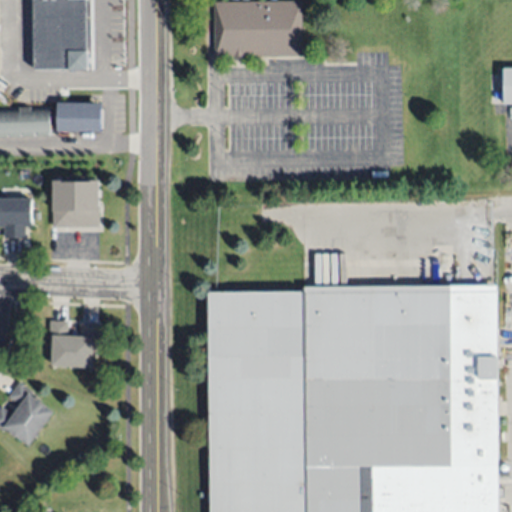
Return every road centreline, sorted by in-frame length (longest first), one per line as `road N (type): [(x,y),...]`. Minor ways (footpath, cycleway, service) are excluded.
road 1 (secondary): [(157,511),(156,90)]
road 2 (residential): [(156,289),(0,281)]
